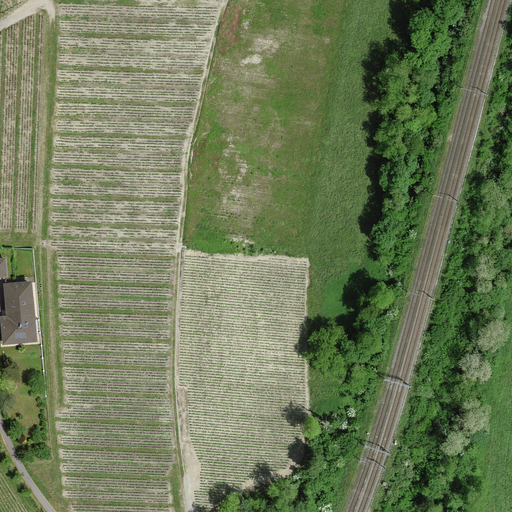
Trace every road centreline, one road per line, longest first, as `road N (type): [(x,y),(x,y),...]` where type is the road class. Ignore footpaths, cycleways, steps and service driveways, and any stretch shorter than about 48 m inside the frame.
road 1 (track): [(227,0),(192,140),(177,277),(174,384),(189,511)]
road 2 (track): [(45,0),(53,22),(44,254),(52,397)]
